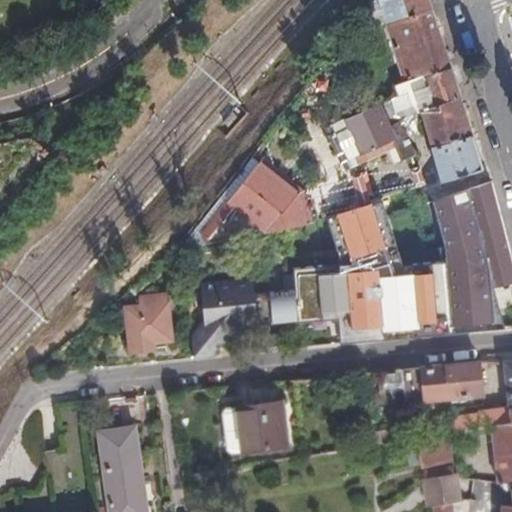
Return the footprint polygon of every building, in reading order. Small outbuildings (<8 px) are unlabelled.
[(67,0),(85,19),(102,5),(98,0),(67,0)] [(421,0),(371,0),(381,30),(426,14),(421,0)] [(426,14),(381,30),(397,80),(398,83),(444,70),(434,40),(426,14)] [(398,83),(397,80),(386,84),(389,96),(402,89),(410,113),(413,112),(454,100),(451,91),(444,70),(398,83)] [(342,112),(328,119),(332,125),(341,121),(374,104),(389,96),(386,84),(341,106),(342,112)] [(402,89),(389,96),(374,104),(388,138),(399,134),(396,127),(410,113),(402,89)] [(477,171),(454,100),(413,112),(436,184),(477,171)] [(374,104),(341,121),(355,153),(385,140),(388,138),(374,104)] [(242,202),(290,140),(270,125),(211,203),(223,211),(235,196),(242,202)] [(388,138),(385,140),(396,165),(412,160),(399,134),(388,138)] [(377,177),(383,198),(415,187),(420,176),(415,166),(377,177)] [(511,305),(503,252),(484,184),(316,237),(350,346),(511,331),(511,305)] [(217,243),(215,228),(186,233),(189,248),(217,243)] [(198,326),(187,343),(191,362),(211,360),(224,341),(218,337),(224,328),(232,328),(251,326),(249,315),(258,304),(248,297),(247,283),(195,289),(198,326)] [(131,310),(120,312),(126,353),(148,350),(147,343),(164,341),(159,306),(151,307),(150,301),(130,304),(131,310)] [(224,341),(232,328),(224,328),(218,337),(224,341)] [(511,407),(511,406),(511,358),(503,359),(509,399),(505,408),(479,411),(477,414),(460,416),(444,434),(448,434),(492,426),(511,423),(511,407)] [(477,396),(473,366),(399,373),(402,404),(477,396)] [(511,406),(511,407),(511,423),(492,426),(499,483),(506,481),(508,489),(511,488),(511,406)] [(281,444),(276,409),(227,417),(233,452),(281,444)] [(233,452),(227,417),(215,419),(221,454),(233,452)] [(140,511),(128,432),(93,438),(104,511),(140,511)] [(453,458),(448,434),(444,434),(416,439),(421,465),(453,458)] [(465,493),(472,491),(467,478),(457,480),(453,467),(423,472),(430,508),(433,507),(454,503),(454,502),(465,502),(465,493)] [(511,511),(511,505),(503,506),(502,511),(454,511),(454,503),(433,507),(433,511),(511,511)]
